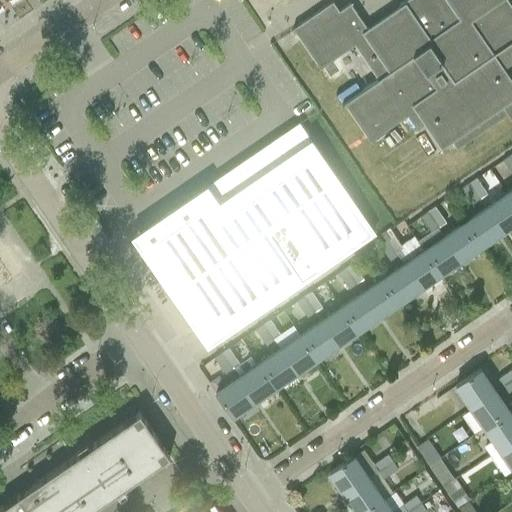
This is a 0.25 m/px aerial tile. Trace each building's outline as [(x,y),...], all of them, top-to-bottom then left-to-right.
[(380,77),(377,79),(340,104),(341,106),(343,104),(369,141),(406,115),(416,130),(417,129),(416,128),(426,121),(441,144),(449,139),(456,149),(507,114),(510,118),(511,116),(511,83),(502,69),(511,62),(511,8),(506,0),(405,0),(399,4),(402,9),(369,31),(349,2),(338,10),(332,1),(291,29),(319,69),(357,43),(380,77)] [(150,243),(140,249),(192,327),(206,348),(358,244),(373,233),(371,230),(298,123),(161,217),(172,234),(161,241),(158,237),(150,243)] [(511,159),(509,155),(502,160),(511,173),(511,159)] [(476,178),(468,183),(479,198),(486,193),(476,178)] [(468,183),(461,188),(472,203),(479,198),(468,183)] [(511,203),(505,194),(484,208),(501,232),(511,224),(511,203)] [(434,206),(426,212),(435,226),(436,227),(445,222),(444,221),(434,206)] [(484,208),(463,222),(479,247),(501,232),(484,208)] [(426,212),(420,216),(429,230),(430,231),(430,232),(436,227),(435,226),(426,212)] [(463,222),(443,236),(459,261),(479,247),(463,222)] [(393,235),(386,240),(396,255),(404,250),(401,246),(393,235)] [(443,236),(421,251),(438,275),(459,261),(443,236)] [(404,250),(396,255),(402,264),(400,265),(417,290),(438,275),(421,251),(412,238),(401,246),(404,250)] [(386,240),(378,245),(389,260),(396,255),(386,240)] [(355,283),(363,278),(352,263),(345,268),(355,283)] [(400,265),(380,279),(397,303),(417,290),(400,265)] [(337,273),(348,288),(355,283),(345,268),(337,273)] [(380,279),(359,293),(376,317),(397,303),(380,279)] [(314,312),(321,307),(311,291),(303,296),(314,312)] [(359,293),(338,308),(355,332),(376,317),(359,293)] [(296,301),(307,317),(314,312),(303,296),(296,301)] [(338,308),(317,322),(334,346),(355,332),(338,308)] [(273,340),(280,335),(269,319),(262,324),(273,340)] [(317,322),(298,335),(315,359),(334,346),(317,322)] [(255,329),(266,345),(273,340),(262,324),(255,329)] [(298,335),(277,349),(294,374),(315,359),(298,335)] [(232,368),(239,363),(228,347),(221,352),(232,368)] [(277,349),(256,364),(273,388),(294,374),(277,349)] [(221,352),(213,357),(224,373),(232,368),(221,352)] [(256,364),(235,378),(252,402),(273,388),(256,364)] [(511,367),(498,378),(503,384),(511,377),(511,367)] [(455,386),(469,407),(493,390),(479,369),(455,386)] [(511,377),(503,384),(508,392),(511,389),(511,377)] [(252,402),(235,378),(215,392),(232,416),(252,402)] [(470,408),(462,414),(475,433),(483,427),(484,428),(508,411),(493,390),(469,407),(470,408)] [(492,441),(498,448),(511,438),(511,417),(508,411),(484,428),(492,441)] [(0,511),(86,511),(159,462),(154,455),(164,449),(143,419),(127,430),(122,423),(91,444),(94,449),(81,459),(77,454),(0,506),(0,511)] [(505,461),(511,469),(511,468),(511,438),(498,448),(503,456),(506,460),(505,461)] [(427,439),(416,446),(429,464),(439,457),(427,439)] [(492,441),(484,447),(489,454),(498,448),(492,441)] [(498,448),(489,454),(494,462),(503,456),(498,448)] [(386,454),(372,464),(376,471),(389,462),(390,461),(386,454)] [(329,472),(343,493),(367,476),(353,455),(329,472)] [(506,460),(503,456),(494,462),(503,475),(511,469),(505,461),(506,460)] [(440,457),(429,466),(440,484),(452,476),(440,457)] [(389,462),(376,471),(382,479),(396,469),(390,461),(389,462)] [(343,493),(356,511),(360,511),(382,497),(367,476),(343,493)] [(443,487),(452,501),(464,493),(454,479),(443,487)] [(416,496),(400,506),(403,511),(405,511),(415,505),(418,503),(419,503),(420,502),(416,496)] [(360,511),(391,511),(382,497),(360,511)] [(188,511),(219,511),(210,498),(188,511)] [(458,507),(461,511),(474,511),(467,501),(458,507)] [(415,505),(405,511),(422,511),(424,510),(425,510),(420,502),(419,503),(418,503),(415,505)]
